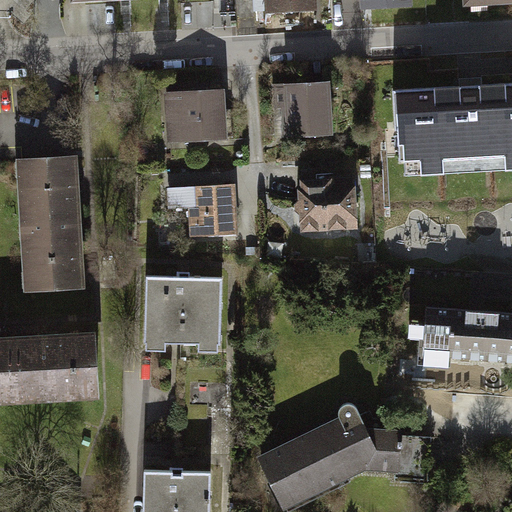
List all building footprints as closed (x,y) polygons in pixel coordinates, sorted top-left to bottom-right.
[(319,10),(317,0),(265,0),(266,14),(319,10)] [(411,9),(410,0),(353,0),(354,11),(411,9)] [(332,129),(329,77),(272,81),(275,132),(332,129)] [(405,167),(511,160),(511,80),(396,87),(400,155),(404,154),(405,167)] [(223,82),(160,86),(164,137),(226,133),(223,82)] [(24,281),(85,277),(76,145),(15,149),(24,281)] [(296,173),(300,225),(356,222),(353,169),(296,173)] [(189,234),(238,230),(234,177),(184,181),(189,234)] [(220,271),(144,269),(142,340),(164,341),(165,331),(196,332),(196,342),(218,343),(220,271)] [(511,308),(421,303),(417,358),(511,364),(511,308)] [(0,324),(0,391),(97,387),(94,320),(0,324)] [(355,401),(255,450),(279,504),(368,466),(423,475),(427,430),(366,419),(355,401)] [(208,511),(209,464),(143,464),(142,511),(208,511)]
